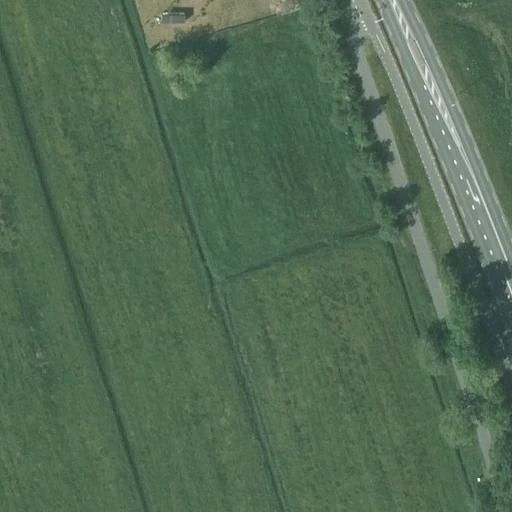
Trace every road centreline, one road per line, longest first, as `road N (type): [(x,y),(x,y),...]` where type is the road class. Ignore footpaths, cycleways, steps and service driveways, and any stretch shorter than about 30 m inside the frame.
road 1 (unclassified): [(507,511),(355,51),(355,26),(366,13)]
road 2 (primary): [(382,0),(511,320)]
road 3 (primary): [(511,254),(404,0)]
